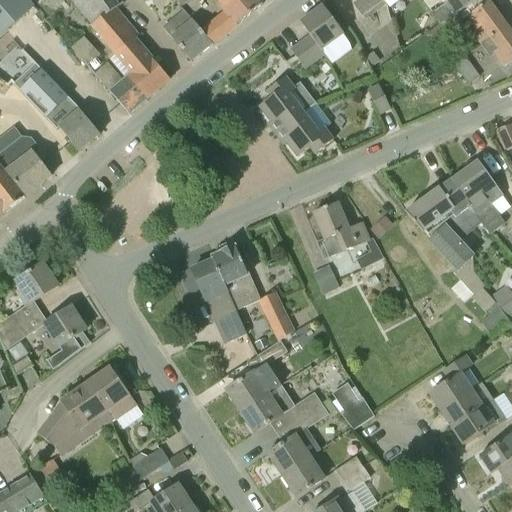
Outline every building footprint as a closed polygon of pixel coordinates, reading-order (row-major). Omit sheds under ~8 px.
[(0,0),(0,38),(34,8),(27,0),(0,0)] [(120,6),(115,0),(70,0),(91,27),(93,26),(115,9),(120,6)] [(238,26),(217,0),(210,0),(222,13),(200,31),(213,46),(238,26)] [(217,0),(238,26),(263,5),(258,0),(217,0)] [(384,1),(382,0),(350,0),(363,17),(384,1)] [(442,0),(446,4),(433,14),(441,25),(471,6),(479,0),(442,0)] [(472,34),(482,46),(507,27),(487,0),(479,0),(471,6),(441,25),(449,38),(463,30),(468,37),(472,34)] [(344,35),(323,6),(300,23),(310,36),(300,44),(315,63),(325,56),(322,52),(344,35)] [(116,55),(137,38),(115,9),(93,26),(116,55)] [(213,46),(200,31),(183,11),(162,28),(191,63),(213,46)] [(449,38),(440,25),(428,34),(436,47),(449,38)] [(511,33),(507,27),(482,46),(490,58),(494,55),(504,68),(511,61),(511,33)] [(138,37),(137,38),(116,55),(117,56),(110,61),(126,80),(127,79),(131,83),(132,82),(147,100),(170,81),(138,37)] [(87,67),(100,55),(84,38),(71,49),(87,67)] [(305,70),(315,63),(300,44),(291,51),(305,70)] [(373,53),(365,58),(372,67),(379,62),(373,53)] [(465,58),(454,66),(469,86),(480,78),(465,58)] [(12,84),(37,110),(61,90),(38,63),(12,84)] [(131,83),(127,79),(126,80),(124,82),(109,64),(95,75),(110,93),(109,93),(129,115),(147,100),(132,82),(131,83)] [(278,133),(304,114),(315,105),(299,84),(293,88),(286,78),(267,92),(272,98),(259,107),(278,133)] [(368,92),(379,115),(391,110),(379,86),(368,92)] [(61,90),(37,110),(57,131),(60,129),(80,153),(100,135),(61,90)] [(315,105),(304,114),(278,133),(297,158),(310,149),(315,155),(333,141),(325,130),(331,126),(315,105)] [(505,152),(511,149),(511,126),(497,132),(505,152)] [(30,140),(19,139),(0,153),(0,164),(25,197),(52,176),(34,153),(37,150),(30,140)] [(477,163),(451,182),(481,224),(489,236),(504,225),(489,204),(501,196),(477,163)] [(0,217),(25,199),(24,198),(25,197),(0,164),(0,217)] [(458,243),(481,224),(451,182),(406,214),(414,223),(413,223),(427,242),(446,229),(458,243)] [(369,241),(362,225),(348,230),(337,204),(314,214),(325,240),(317,244),(324,261),(366,245),(370,253),(355,260),(361,271),(383,259),(372,239),(369,241)] [(394,226),(385,216),(370,231),(378,240),(394,226)] [(484,314),(495,305),(490,297),(489,298),(482,290),(484,288),(473,273),(468,258),(458,243),(446,229),(427,242),(426,243),(456,271),(452,274),(459,281),(450,290),(463,305),(471,298),(484,314)] [(212,257),(213,261),(214,261),(236,312),(259,302),(277,344),(292,335),(275,295),(259,302),(233,242),(219,248),(221,253),(212,257)] [(214,261),(213,261),(192,271),(206,302),(225,346),(246,336),(236,312),(214,261)] [(16,282),(31,305),(58,287),(43,264),(16,282)] [(338,288),(328,267),(314,274),(323,295),(338,288)] [(490,297),(497,305),(500,309),(509,321),(511,319),(511,294),(506,286),(490,297)] [(82,349),(75,339),(87,331),(72,308),(44,325),(60,348),(62,352),(49,362),(55,371),(82,349)] [(508,322),(498,308),(480,323),(491,338),(511,325),(508,322)] [(0,340),(23,325),(16,314),(0,324),(0,340)] [(30,336),(23,325),(0,340),(5,352),(30,336)] [(263,339),(254,343),(258,351),(267,346),(263,339)] [(255,359),(262,370),(285,355),(278,344),(255,359)] [(429,395),(440,412),(472,391),(461,374),(472,366),(466,357),(443,372),(449,381),(429,395)] [(16,377),(32,367),(27,358),(12,368),(16,377)] [(110,369),(83,387),(93,402),(100,398),(114,420),(115,419),(116,420),(136,406),(110,369)] [(227,391),(241,413),(268,395),(254,373),(227,391)] [(440,412),(451,429),(493,401),(482,384),(472,391),(440,412)] [(292,410),(299,420),(329,400),(328,399),(321,404),(315,394),(295,407),(281,386),(268,395),(241,413),(255,434),(292,410)] [(93,402),(83,387),(61,402),(62,403),(58,406),(37,434),(54,448),(60,457),(86,439),(114,420),(100,398),(93,402)] [(353,431),(373,417),(362,398),(339,414),(353,431)] [(283,476),(310,458),(320,451),(307,430),(336,411),(329,400),(299,420),(305,430),(269,454),(283,476)] [(493,401),(451,429),(463,446),(504,419),(493,401)] [(491,474),(498,470),(511,460),(511,430),(508,433),(510,436),(479,457),(491,474)] [(134,467),(142,480),(160,469),(169,463),(160,450),(134,467)] [(169,463),(173,470),(174,472),(188,463),(183,454),(169,463)] [(310,458),(283,476),(297,498),(324,480),(310,458)] [(363,468),(356,458),(334,473),(340,483),(363,468)] [(509,487),(511,485),(511,460),(498,470),(509,487)] [(53,491),(66,482),(54,462),(40,471),(53,491)] [(173,470),(169,463),(160,469),(164,475),(173,470)] [(370,479),(363,468),(340,483),(348,494),(370,479)] [(0,511),(35,511),(55,500),(50,492),(52,491),(40,471),(31,477),(11,489),(0,495),(0,511)] [(185,511),(192,507),(178,486),(155,501),(148,490),(134,500),(115,511),(185,511)] [(362,511),(352,496),(339,504),(337,500),(319,511),(362,511)]
